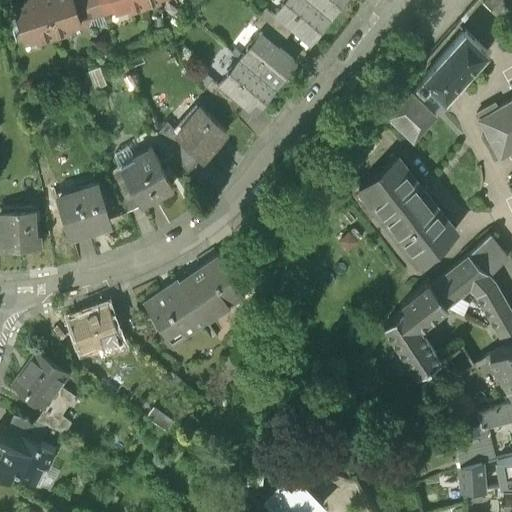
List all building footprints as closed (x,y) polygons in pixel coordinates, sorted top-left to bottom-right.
[(164,0),(140,0),(134,2),(146,40),(162,35),(160,31),(173,27),(165,0),(164,0)] [(177,0),(165,0),(173,27),(185,23),(177,0)] [(321,0),(315,0),(298,22),(332,50),(352,25),(336,13),(321,0)] [(321,0),(336,13),(344,3),(340,0),(321,0)] [(110,23),(117,45),(130,41),(131,45),(146,40),(134,2),(119,7),(106,11),(110,23)] [(511,26),(504,18),(487,35),(496,43),(511,27),(511,26)] [(57,21),(41,26),(43,31),(59,26),(57,21)] [(59,26),(43,31),(55,69),(70,64),(69,60),(83,56),(75,34),(71,22),(59,26)] [(277,48),(295,63),(311,75),(332,50),(298,22),(277,48)] [(99,27),(105,49),(117,45),(110,23),(99,27)] [(41,26),(27,30),(29,36),(43,31),(41,26)] [(87,30),(94,52),(105,49),(99,27),(87,30)] [(75,34),(83,56),(91,59),(94,52),(87,30),(75,34)] [(55,69),(43,31),(29,36),(14,41),(26,74),(39,70),(40,74),(55,69)] [(262,50),(288,71),(295,63),(277,48),(269,41),(262,50)] [(264,64),(262,66),(280,81),(288,71),(262,50),(256,57),(264,64)] [(398,125),(387,136),(393,142),(391,145),(416,168),(439,144),(435,141),(446,129),(448,131),(492,83),(469,62),(405,131),(398,125)] [(242,90),(276,117),(296,93),(280,81),(262,66),(242,90)] [(242,90),(223,114),(244,132),(257,142),(276,117),(242,90)] [(213,110),(208,117),(234,144),(244,132),(223,114),(221,117),(213,110)] [(498,135),(481,145),(491,164),(486,166),(494,181),(499,178),(504,187),(511,182),(511,133),(501,139),(498,135)] [(178,159),(178,160),(201,182),(203,184),(227,159),(202,135),(178,159)] [(178,159),(169,150),(160,159),(162,163),(188,197),(201,182),(178,160),(178,159)] [(370,155),(336,198),(348,208),(383,165),(370,155)] [(129,171),(115,179),(122,193),(140,227),(173,211),(152,172),(151,173),(151,174),(136,182),(135,181),(134,181),(129,171)] [(397,183),(362,211),(386,241),(382,244),(399,265),(402,262),(422,287),(458,259),(432,227),(434,225),(425,214),(423,216),(397,183)] [(122,193),(109,200),(126,235),(140,227),(122,193)] [(82,213),(57,221),(69,260),(91,254),(90,250),(110,244),(98,205),(81,211),(82,213)] [(33,229),(0,231),(0,245),(2,267),(17,266),(17,267),(40,266),(39,255),(35,255),(33,229)] [(266,252),(258,243),(240,258),(247,267),(266,252)] [(473,314),(492,299),(511,284),(494,263),(470,280),(436,306),(432,309),(449,332),(473,314)] [(219,279),(202,291),(201,291),(201,293),(200,294),(200,296),(185,306),(183,303),(181,304),(208,344),(246,319),(243,315),(229,295),(219,279)] [(248,282),(229,295),(243,315),(262,302),(248,282)] [(502,352),(511,346),(511,329),(497,304),(492,299),(473,314),(480,319),(498,350),(502,352)] [(208,344),(181,304),(165,315),(163,312),(144,325),(167,359),(179,351),(185,360),(208,344)] [(449,332),(432,309),(430,306),(403,327),(405,330),(385,348),(419,399),(442,383),(422,353),(449,332)] [(108,328),(71,342),(82,373),(102,366),(104,371),(121,365),(108,328)] [(499,354),(508,369),(511,366),(511,346),(502,352),(499,354)] [(492,378),(510,410),(511,408),(511,366),(508,369),(492,378)] [(68,395),(37,373),(13,407),(44,429),(50,433),(52,432),(66,411),(60,406),(68,395)] [(479,439),(476,439),(455,397),(432,408),(457,458),(482,445),(479,439)] [(511,408),(510,410),(511,412),(511,428),(479,439),(482,445),(484,451),(488,449),(511,443),(511,408)] [(38,440),(62,452),(69,443),(52,432),(50,433),(44,429),(38,440)] [(511,443),(488,449),(493,471),(511,466),(511,443)] [(0,444),(0,466),(6,470),(0,483),(0,485),(15,493),(33,501),(40,485),(47,488),(54,473),(38,465),(40,463),(0,444)] [(493,476),(495,483),(506,480),(511,478),(511,473),(503,476),(502,474),(493,476)] [(507,494),(506,480),(495,483),(463,490),(464,511),(485,511),(484,500),(507,494)] [(0,485),(0,501),(9,506),(15,493),(0,485)] [(318,511),(320,510),(299,490),(290,499),(282,491),(262,511),(263,511),(318,511)]
